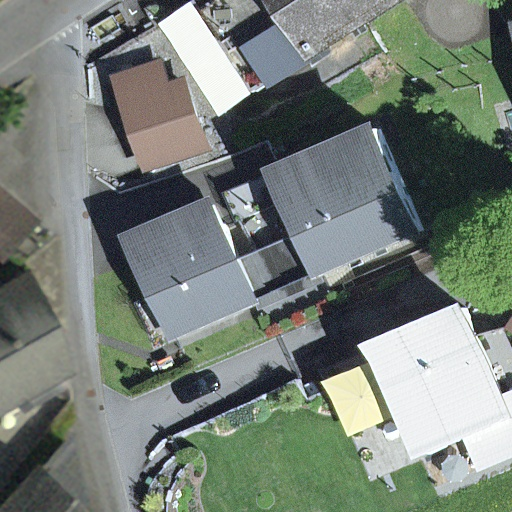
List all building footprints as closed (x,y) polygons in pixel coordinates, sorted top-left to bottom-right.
[(201,0),(160,26),(218,117),(255,94),(206,18),(233,0),(201,0)] [(233,0),(206,18),(255,94),(400,0),(233,0)] [(207,148),(186,86),(171,91),(163,68),(124,81),(152,166),(207,148)] [(380,131),(279,174),(305,234),(323,274),(424,232),(380,131)] [(0,252),(6,258),(38,222),(0,185),(0,252)] [(221,290),(248,279),(241,262),(217,205),(134,240),(158,296),(138,304),(152,339),(172,331),(175,338),(231,314),(230,311),(221,290)] [(323,274),(305,234),(241,262),(248,279),(221,290),(230,311),(257,299),(262,311),(327,284),(323,274)] [(41,328),(54,321),(28,275),(0,290),(0,403),(26,389),(34,404),(61,389),(53,374),(65,367),(41,328)] [(466,310),(383,345),(391,363),(431,456),(474,437),(511,420),(511,417),(505,402),(466,310)] [(324,371),(331,389),(391,363),(383,345),(324,371)] [(487,466),(511,455),(511,398),(505,402),(511,417),(511,420),(474,437),(487,466)] [(85,511),(69,445),(7,511),(85,511)]
